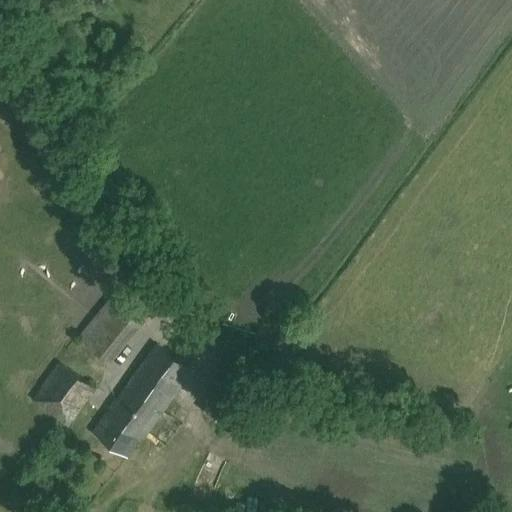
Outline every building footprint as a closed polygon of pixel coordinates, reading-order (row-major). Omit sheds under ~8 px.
[(142,341),(138,314),(117,316),(118,322),(108,324),(109,332),(96,334),(98,348),(142,341)] [(92,431),(127,457),(191,369),(156,343),(92,431)] [(68,427),(96,387),(58,360),(41,383),(41,387),(32,400),(68,427)] [(218,387),(206,403),(219,412),(231,397),(218,387)] [(308,415),(325,420),(332,396),(314,392),(308,415)] [(363,430),(369,408),(338,400),(332,422),(363,430)] [(161,423),(163,438),(183,435),(180,420),(161,423)]
